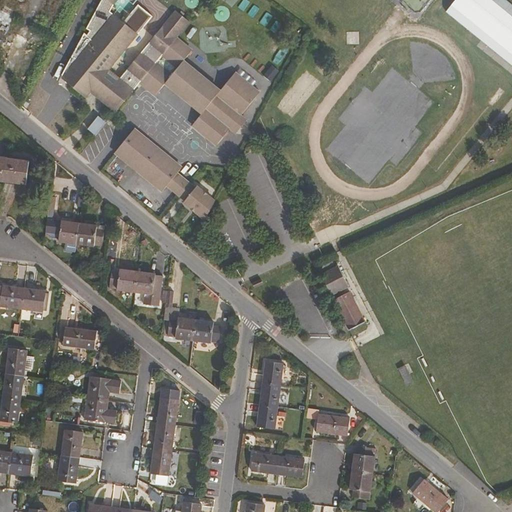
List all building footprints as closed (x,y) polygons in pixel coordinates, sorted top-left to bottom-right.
[(112,11),(115,4),(118,0),(102,0),(63,77),(116,13),(112,11)] [(511,6),(504,0),(454,0),(445,12),(511,67),(511,6)] [(0,2),(0,23),(11,28),(19,11),(0,2)] [(122,76),(112,68),(154,17),(139,5),(126,22),(116,13),(63,77),(87,98),(92,93),(116,112),(136,88),(122,76)] [(122,76),(136,88),(173,43),(190,23),(176,11),(122,76)] [(216,97),(179,67),(188,56),(173,43),(136,88),(151,100),(162,89),(198,118),(188,130),(213,150),(226,134),(236,122),(255,99),(231,79),(216,97)] [(270,82),(279,72),(273,66),(263,76),(270,82)] [(96,135),(107,121),(99,115),(88,129),(96,135)] [(232,139),(242,127),(236,122),(226,134),(232,139)] [(174,179),(178,173),(130,135),(111,158),(159,197),(164,191),(182,206),(180,208),(202,225),(212,207),(194,192),(192,194),(174,179)] [(0,181),(25,184),(28,162),(7,159),(7,158),(0,156),(0,181)] [(76,245),(79,223),(60,221),(60,224),(52,223),(50,238),(59,239),(58,242),(76,245)] [(101,245),(103,229),(96,228),(96,225),(79,223),(76,245),(93,247),(94,244),(101,245)] [(326,293),(345,284),(335,262),(316,271),(326,293)] [(134,294),(137,272),(118,270),(118,272),(111,271),(109,287),(116,288),(116,292),(134,294)] [(158,309),(161,278),(154,277),(155,274),(137,272),(134,294),(145,295),(143,307),(158,309)] [(0,306),(21,309),(24,287),(1,284),(1,286),(0,285),(0,306)] [(43,311),(45,290),(24,287),(21,309),(43,311)] [(364,320),(348,291),(330,299),(345,330),(364,320)] [(192,341),(195,320),(177,318),(177,320),(169,319),(167,336),(174,336),(174,339),(192,341)] [(218,342),(220,326),(212,325),(212,323),(195,320),(192,341),(209,344),(210,340),(218,342)] [(93,349),(94,332),(64,328),(61,346),(93,349)] [(24,376),(27,348),(7,345),(4,373),(24,376)] [(408,378),(401,360),(394,364),(402,381),(408,378)] [(279,386),(282,363),(264,361),(261,384),(279,386)] [(21,401),(24,376),(4,373),(1,398),(21,401)] [(122,393),(136,394),(136,375),(128,375),(127,382),(123,382),(122,393)] [(107,401),(110,378),(89,376),(86,398),(107,401)] [(277,407),(279,386),(261,384),(258,404),(277,407)] [(175,426),(180,391),(161,388),(156,422),(175,426)] [(0,419),(18,422),(21,401),(1,398),(0,403),(0,419)] [(106,408),(107,401),(86,398),(83,419),(104,423),(104,420),(114,422),(116,409),(106,408)] [(274,430),(277,407),(258,404),(255,427),(274,430)] [(346,437),(348,418),(317,414),(314,433),(346,437)] [(171,451),(175,426),(156,422),(153,448),(171,451)] [(78,457),(81,431),(63,429),(60,455),(78,457)] [(371,474),(374,456),(371,456),(372,448),(357,446),(356,454),(353,453),(350,471),(371,474)] [(168,476),(171,451),(153,448),(150,473),(168,476)] [(0,471),(8,473),(11,452),(0,450),(0,471)] [(31,476),(33,455),(11,452),(8,473),(31,476)] [(275,474),(278,456),(252,452),(250,471),(275,474)] [(75,483),(78,457),(60,455),(57,481),(75,483)] [(301,478),(304,460),(278,456),(275,474),(301,478)] [(368,499),(371,474),(350,471),(348,489),(351,490),(350,497),(368,499)] [(433,511),(435,511),(446,497),(422,478),(410,494),(433,511)] [(263,511),(264,504),(246,501),(244,511),(263,511)] [(110,511),(111,506),(89,503),(87,511),(110,511)] [(199,511),(200,506),(182,503),(180,511),(199,511)]
